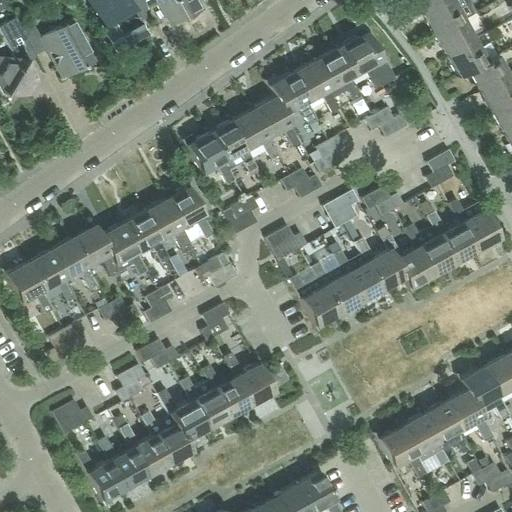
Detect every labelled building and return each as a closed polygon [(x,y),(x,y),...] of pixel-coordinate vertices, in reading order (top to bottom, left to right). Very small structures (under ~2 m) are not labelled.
[(143,8),(138,0),(83,0),(111,51),(142,34),(135,20),(146,14),(143,8)] [(138,0),(143,8),(153,3),(158,11),(159,11),(166,24),(181,16),(181,17),(197,8),(192,0),(138,0)] [(409,0),(418,14),(442,0),(409,0)] [(459,19),(448,0),(442,0),(418,14),(429,35),(459,19)] [(0,56),(0,93),(18,94),(28,75),(20,59),(31,53),(18,30),(16,26),(11,18),(0,24),(0,36),(11,56),(9,57),(0,56)] [(35,35),(29,24),(18,30),(31,53),(41,48),(58,78),(89,61),(66,18),(35,35)] [(429,35),(441,56),(470,40),(459,19),(429,35)] [(352,35),(330,47),(346,75),(359,67),(370,87),(389,76),(364,32),(354,38),(352,35)] [(441,56),(453,77),(463,71),(482,60),(493,54),(486,42),(475,48),(470,40),(441,56)] [(348,99),(356,94),(346,75),(330,47),(308,59),(324,87),(337,79),(348,99)] [(504,75),(493,54),(482,60),(463,71),(475,92),(504,75)] [(334,106),(324,87),(308,59),(286,71),(301,99),(315,92),(325,111),(334,106)] [(312,119),(301,99),(286,71),(262,84),(268,95),(269,95),(278,112),(279,111),(293,104),(303,123),(312,119)] [(511,89),(504,75),(475,92),(486,113),(511,98),(511,89)] [(269,95),(268,95),(248,106),(264,135),(277,128),(288,147),(296,142),(279,111),(278,112),(269,95)] [(511,125),(511,98),(486,113),(498,134),(511,125)] [(275,154),(264,135),(248,106),(226,118),(242,147),(255,140),(266,159),(275,154)] [(366,129),(373,125),(388,117),(382,106),(360,118),(366,129)] [(395,113),(388,117),(373,125),(379,136),(401,124),(395,113)] [(226,118),(204,130),(220,159),(225,168),(238,161),(244,171),(253,166),(242,147),(226,118)] [(511,125),(498,134),(510,156),(511,155),(511,125)] [(225,168),(220,159),(204,130),(181,143),(197,172),(211,164),(222,183),(231,178),(225,168)] [(331,134),(310,146),(315,156),(329,149),(337,144),(331,134)] [(336,160),(329,149),(315,156),(309,160),(315,172),(336,160)] [(429,172),(443,164),(450,160),(444,149),(422,161),(429,172)] [(449,175),(443,164),(429,172),(421,176),(427,187),(449,175)] [(282,189),(289,185),(303,177),(297,166),(276,178),(282,189)] [(303,177),(289,185),(295,197),(316,185),(310,174),(303,177)] [(161,197),(177,226),(190,219),(201,237),(209,233),(183,185),(161,197)] [(363,208),(371,204),(385,196),(379,185),(357,197),(363,208)] [(318,205),(324,216),(346,204),(353,200),(347,189),(318,205)] [(385,196),(371,204),(377,215),(399,203),(392,192),(385,196)] [(231,217),(245,209),(253,205),(247,194),(225,206),(231,217)] [(187,245),(177,226),(161,197),(139,209),(155,238),(168,231),(179,250),(187,245)] [(443,203),(453,222),(470,251),(493,237),(473,201),(458,209),(452,198),(443,203)] [(417,204),(423,215),(430,211),(424,200),(417,204)] [(346,204),(324,216),(330,227),(352,215),(346,204)] [(225,206),(218,211),(224,221),(231,217),(225,206)] [(139,209),(117,222),(133,251),(146,243),(156,262),(166,257),(155,238),(139,209)] [(252,221),(245,209),(231,217),(224,221),(230,233),(252,221)] [(448,263),(470,251),(453,222),(440,229),(430,211),(423,215),(421,216),(427,226),(448,263)] [(143,269),(133,251),(117,222),(95,234),(110,263),(114,270),(128,263),(135,274),(143,269)] [(115,271),(114,270),(110,263),(95,234),(88,223),(67,235),(83,263),(95,256),(106,276),(115,271)] [(408,223),(400,228),(410,246),(426,275),(448,263),(427,226),(414,233),(408,223)] [(283,224),(261,236),(267,248),(275,244),(289,236),(283,224)] [(381,226),(372,231),(378,240),(386,235),(381,226)] [(289,236),(275,244),(281,255),(302,243),(296,232),(289,236)] [(67,235),(45,248),(61,276),(73,269),(84,288),(94,283),(83,263),(67,235)] [(404,287),(426,275),(410,246),(396,254),(386,235),(378,240),(382,248),(398,277),(404,287)] [(376,289),(398,277),(382,248),(369,256),(358,237),(350,242),(356,252),(376,289)] [(324,246),(329,253),(336,249),(332,241),(324,246)] [(275,244),(267,248),(274,259),(279,256),(281,255),(275,244)] [(45,248),(23,259),(39,288),(52,281),(62,300),(71,295),(61,276),(45,248)] [(329,253),(328,254),(334,264),(339,273),(354,301),(376,289),(356,252),(342,260),(336,249),(329,253)] [(191,267),(197,279),(204,275),(218,267),(212,256),(191,267)] [(274,259),(273,260),(278,269),(284,265),(279,256),(274,259)] [(0,273),(3,279),(0,280),(0,286),(10,304),(15,301),(29,293),(40,313),(50,307),(39,288),(23,259),(0,272),(0,273)] [(314,261),(306,266),(312,277),(316,285),(332,314),(354,301),(339,273),(334,264),(320,272),(314,261)] [(226,263),(218,267),(204,275),(210,286),(232,274),(226,263)] [(292,273),(284,278),(310,326),(332,314),(316,285),(312,277),(298,284),(292,273)] [(146,307),(161,299),(169,294),(163,283),(140,295),(146,307)] [(100,319),(107,315),(122,307),(115,295),(93,308),(100,319)] [(161,299),(146,307),(139,311),(146,322),(168,310),(161,299)] [(203,325),(217,317),(225,313),(218,302),(197,314),(203,325)] [(128,303),(122,307),(107,315),(113,326),(135,314),(128,303)] [(223,328),(217,317),(203,325),(195,329),(202,340),(223,328)] [(43,336),(49,346),(63,339),(71,334),(65,323),(43,336)] [(160,349),(154,338),(132,350),(138,361),(145,357),(160,349)] [(63,339),(49,346),(42,350),(48,362),(70,350),(63,339)] [(167,345),(160,349),(145,357),(152,368),(173,356),(167,345)] [(511,345),(499,353),(511,375),(511,345)] [(227,352),(218,357),(229,376),(244,404),(268,391),(252,363),(237,371),(227,352)] [(511,396),(511,375),(499,353),(477,365),(493,393),(506,386),(511,396)] [(118,386),(133,378),(139,374),(133,363),(112,375),(118,386)] [(222,416),(244,404),(229,376),(215,383),(205,364),(196,369),(202,380),(222,416)] [(275,364),(262,371),(270,386),(283,379),(275,364)] [(477,365),(454,378),(460,389),(470,406),(475,414),(489,407),(495,418),(504,413),(493,393),(477,365)] [(183,376),(174,381),(185,400),(201,428),(222,416),(202,380),(189,387),(183,376)] [(117,401),(139,389),(133,378),(118,386),(111,390),(117,401)] [(180,440),(201,428),(185,400),(171,408),(161,389),(152,393),(164,415),(168,422),(169,422),(179,440),(180,440)] [(460,389),(439,401),(455,429),(468,421),(479,441),(487,436),(470,406),(460,389)] [(47,411),(54,422),(61,418),(75,410),(69,399),(47,411)] [(455,429),(439,401),(417,413),(438,449),(451,442),(457,453),(465,448),(455,429)] [(83,406),(75,410),(61,418),(67,429),(89,417),(83,406)] [(135,415),(146,435),(162,463),(186,450),(180,440),(179,440),(169,422),(168,422),(164,415),(151,422),(144,410),(135,415)] [(417,413),(395,425),(411,453),(415,461),(429,454),(435,465),(444,460),(438,449),(417,413)] [(61,418),(54,422),(60,433),(67,429),(61,418)] [(140,475),(162,463),(146,435),(132,442),(122,423),(114,428),(124,447),(140,475)] [(415,461),(411,453),(395,425),(372,438),(388,466),(403,458),(413,477),(422,473),(415,461)] [(118,487),(140,475),(124,447),(111,454),(100,435),(92,440),(102,459),(118,487)] [(511,435),(502,440),(508,451),(511,449),(511,435)] [(97,499),(118,487),(102,459),(89,466),(78,447),(70,452),(97,499)] [(511,449),(508,451),(501,455),(507,466),(511,463),(511,449)] [(482,455),(476,459),(480,467),(487,463),(482,455)] [(468,474),(474,485),(481,481),(495,473),(489,462),(487,463),(480,467),(468,474)] [(503,469),(495,473),(481,481),(487,492),(509,479),(503,469)] [(291,484),(306,511),(320,504),(323,511),(335,511),(313,472),(291,484)] [(291,484),(269,496),(277,511),(306,511),(291,484)] [(422,511),(425,511),(438,505),(445,501),(439,490),(417,502),(422,511)] [(277,511),(269,496),(247,509),(248,511),(277,511)]
